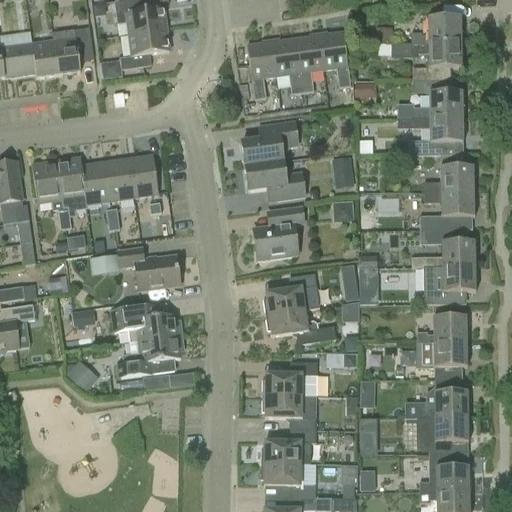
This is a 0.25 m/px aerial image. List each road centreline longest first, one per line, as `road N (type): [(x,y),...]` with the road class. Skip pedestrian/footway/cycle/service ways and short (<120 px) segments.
road 1 (residential): [(216,511),(220,310),(195,139),(172,109)]
road 2 (residential): [(0,139),(145,122),(172,109)]
road 3 (residential): [(172,109),(213,45),(207,0)]
